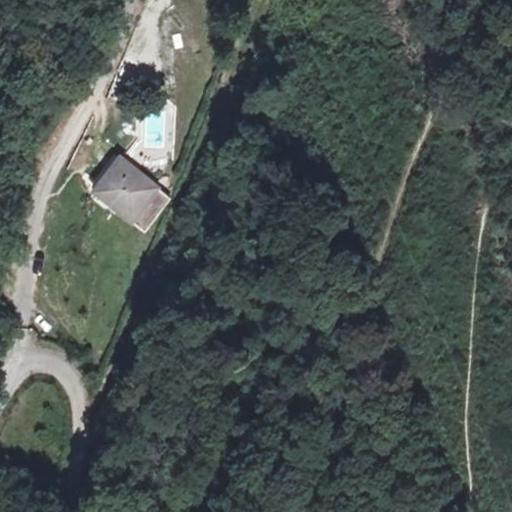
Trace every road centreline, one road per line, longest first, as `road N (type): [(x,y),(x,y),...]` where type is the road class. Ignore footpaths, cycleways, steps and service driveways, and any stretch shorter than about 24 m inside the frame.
road 1 (track): [(89,407),(123,345),(192,150),(264,0)]
road 2 (unclassified): [(75,511),(89,407),(75,375),(60,364)]
